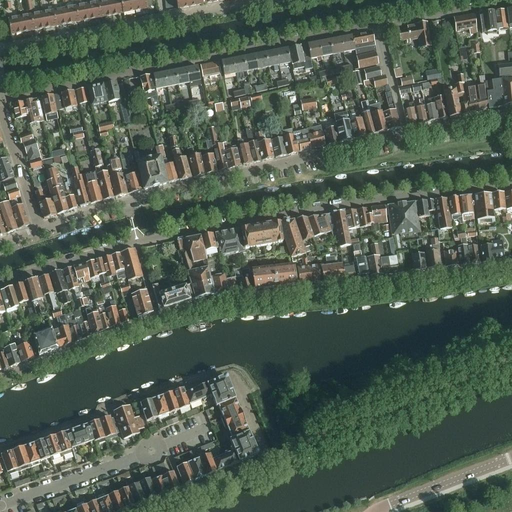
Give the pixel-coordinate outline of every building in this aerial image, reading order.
[(91,0),(92,4),(87,5),(90,20),(102,18),(99,3),(98,3),(97,0),(91,0)] [(110,0),(99,3),(102,18),(113,16),(110,0)] [(121,0),(112,0),(110,0),(113,16),(124,14),(121,0)] [(133,0),(121,0),(124,14),(136,12),(133,0)] [(145,0),(133,0),(136,12),(147,10),(145,0)] [(175,0),(178,10),(189,7),(187,0),(175,0)] [(75,2),(74,2),(75,7),(76,7),(79,22),(90,20),(87,5),(81,6),(80,1),(75,2)] [(49,12),(42,13),(45,29),(56,27),(53,11),(53,8),(52,7),(48,8),(49,12)] [(75,7),(65,9),(68,25),(79,22),(76,7),(75,7)] [(65,9),(53,11),(56,27),(68,25),(65,9)] [(499,11),(494,12),(497,32),(502,31),(509,30),(509,29),(506,10),(499,11)] [(483,14),(479,15),(482,34),(487,34),(487,33),(497,32),(494,12),(494,11),(483,13),(483,14)] [(42,13),(31,15),(33,31),(45,29),(42,13)] [(31,15),(19,18),(22,33),(33,31),(31,15)] [(464,17),(453,18),(456,33),(466,31),(467,31),(469,31),(470,35),(477,34),(474,16),(474,15),(465,16),(464,17)] [(8,20),(11,35),(22,33),(19,18),(8,20)] [(407,30),(398,31),(400,42),(406,41),(407,44),(411,43),(411,41),(418,40),(420,49),(431,47),(427,23),(416,25),(407,26),(407,30)] [(372,32),(352,36),(355,51),(356,57),(376,53),(372,32)] [(352,36),(341,38),(344,53),(355,51),(352,36)] [(341,38),(330,41),(333,56),(344,53),(341,38)] [(330,41),(318,43),(321,58),(333,56),(330,41)] [(318,43),(307,45),(311,60),(321,58),(318,43)] [(478,43),(472,44),(473,55),(480,54),(478,43)] [(301,46),(289,49),(294,70),(305,68),(305,71),(313,69),(311,60),(307,45),(301,46)] [(288,49),(276,51),(279,66),(290,64),(288,49)] [(276,51),(265,53),(268,68),(279,66),(276,51)] [(265,53),(254,55),(257,70),(268,68),(265,53)] [(356,57),(358,69),(379,65),(376,53),(356,57)] [(254,55),(243,58),(246,73),(257,70),(254,55)] [(243,58),(232,60),(235,75),(240,74),(246,73),(243,58)] [(232,60),(221,62),(224,77),(235,75),(232,60)] [(218,63),(200,66),(204,86),(222,82),(218,63)] [(511,64),(498,66),(500,81),(500,80),(501,91),(502,91),(503,107),(511,105),(511,64)] [(198,67),(186,69),(189,84),(190,86),(201,84),(198,67)] [(379,67),(363,71),(366,81),(373,80),(372,79),(381,77),(379,67)] [(186,69),(175,71),(178,86),(189,84),(186,69)] [(400,69),(394,70),(396,79),(402,78),(400,69)] [(439,70),(425,73),(427,82),(430,82),(430,81),(441,79),(439,70)] [(175,71),(164,73),(167,88),(178,86),(175,71)] [(352,83),(361,80),(359,72),(350,75),(351,79),(352,83)] [(164,73),(153,75),(156,90),(167,88),(164,73)] [(458,84),(454,85),(455,90),(456,90),(461,117),(469,115),(465,87),(463,79),(464,79),(463,75),(457,76),(458,84)] [(150,76),(140,78),(146,100),(150,99),(152,108),(159,106),(157,98),(155,97),(150,76)] [(381,77),(372,79),(373,80),(373,84),(374,89),(383,86),(387,85),(385,76),(381,77)] [(337,79),(327,81),(328,87),(339,84),(338,82),(337,79)] [(500,81),(485,82),(485,84),(487,93),(486,93),(488,110),(503,107),(502,91),(501,91),(500,80),(500,81)] [(116,83),(103,85),(108,103),(108,104),(120,101),(120,104),(125,125),(132,124),(122,85),(117,86),(116,83)] [(485,84),(475,86),(476,97),(477,97),(480,112),(488,110),(486,93),(487,93),(485,84)] [(103,85),(87,88),(92,107),(108,103),(103,85)] [(382,114),(381,114),(386,131),(387,132),(400,129),(395,110),(391,94),(388,85),(387,85),(383,86),(388,107),(390,112),(382,114)] [(420,85),(411,87),(413,93),(421,91),(420,85)] [(475,86),(465,87),(469,115),(480,112),(477,97),(476,97),(475,86)] [(409,87),(398,89),(400,96),(411,94),(409,87)] [(86,89),(76,91),(79,105),(89,103),(86,89)] [(455,90),(443,92),(449,119),(461,117),(456,90),(455,90)] [(74,91),(55,95),(58,111),(72,108),(73,112),(78,110),(77,107),(74,91)] [(260,95),(250,97),(252,103),(262,101),(260,95)] [(53,96),(41,98),(45,116),(47,122),(58,119),(57,114),(53,96)] [(443,97),(433,99),(437,120),(448,118),(443,97)] [(38,99),(24,102),(27,117),(29,125),(31,125),(31,127),(39,125),(38,123),(43,122),(38,99)] [(316,99),(301,101),(303,112),(318,110),(316,99)] [(425,107),(424,107),(427,122),(437,120),(433,99),(428,100),(429,106),(425,107)] [(414,106),(413,106),(417,125),(427,122),(424,107),(425,107),(423,100),(419,101),(420,105),(414,106)] [(368,101),(361,103),(363,112),(365,112),(365,113),(361,114),(368,136),(377,134),(370,107),(369,107),(368,104),(368,101)] [(24,102),(12,104),(14,113),(16,119),(27,117),(24,102)] [(410,110),(404,111),(407,127),(417,125),(413,106),(414,106),(413,103),(408,104),(410,110)] [(223,104),(215,105),(216,113),(224,111),(223,104)] [(380,104),(370,107),(377,134),(386,131),(381,114),(382,114),(382,112),(380,104)] [(347,112),(333,115),(335,123),(336,127),(339,143),(354,140),(349,122),(348,116),(347,112)] [(354,114),(348,116),(349,122),(354,140),(366,136),(361,118),(360,116),(355,118),(354,114)] [(112,122),(98,125),(99,133),(107,131),(114,130),(112,122)] [(326,130),(325,130),(328,146),(339,143),(336,127),(330,129),(329,124),(325,125),(326,130)] [(81,126),(69,128),(71,139),(73,138),(72,134),(82,131),(81,126)] [(321,127),(306,130),(311,150),(325,147),(322,132),(321,127)] [(214,128),(209,129),(211,141),(212,147),(213,146),(214,148),(219,172),(228,169),(222,144),(217,145),(214,128)] [(250,129),(245,130),(248,144),(248,145),(252,164),(254,164),(253,164),(261,162),(257,142),(253,143),(252,135),(251,135),(250,129)] [(292,129),(282,132),(283,138),(293,135),(293,133),(292,129)] [(293,135),(283,138),(287,156),(298,153),(300,152),(311,150),(306,130),(293,133),(293,135)] [(82,131),(72,134),(73,138),(74,141),(84,139),(82,131)] [(20,136),(19,136),(21,143),(22,143),(33,139),(31,133),(20,136)] [(261,133),(255,134),(257,142),(261,162),(273,159),(270,141),(263,142),(261,133)] [(175,137),(169,139),(171,149),(177,148),(175,137)] [(283,138),(271,141),(275,158),(287,156),(283,138)] [(34,139),(22,144),(24,149),(36,145),(34,139)] [(241,139),(238,140),(239,147),(238,147),(239,152),(240,157),(243,166),(252,164),(248,145),(243,146),(241,139)] [(226,143),(222,144),(228,169),(241,166),(237,149),(227,151),(226,143)] [(36,145),(24,149),(26,155),(38,151),(36,145)] [(162,146),(155,148),(157,156),(161,155),(162,158),(166,157),(162,146)] [(192,148),(188,149),(189,157),(194,178),(205,175),(201,158),(200,154),(194,156),(192,148)] [(65,150),(51,153),(53,159),(66,155),(65,150)] [(99,150),(90,153),(94,168),(103,166),(99,150)] [(179,150),(172,152),(174,161),(180,182),(191,179),(185,158),(181,159),(179,150)] [(38,151),(26,155),(29,162),(41,158),(38,151)] [(126,152),(119,154),(125,177),(129,194),(142,191),(137,174),(131,176),(126,152)] [(138,152),(134,153),(136,164),(137,163),(143,191),(168,184),(164,166),(162,160),(162,158),(161,155),(157,156),(140,161),(138,152)] [(213,155),(201,158),(205,175),(217,172),(213,155)] [(6,158),(0,160),(0,178),(2,182),(13,178),(14,178),(6,158)] [(40,159),(29,163),(31,170),(33,169),(33,171),(43,169),(42,167),(40,159)] [(110,161),(106,163),(107,167),(108,172),(115,198),(128,195),(123,174),(119,159),(110,161)] [(166,159),(162,160),(164,166),(168,184),(178,182),(173,164),(168,165),(166,159)] [(77,168),(71,170),(75,184),(74,185),(80,207),(80,208),(90,205),(84,181),(84,182),(82,176),(79,177),(77,168)] [(57,169),(46,172),(48,182),(47,182),(52,200),(53,200),(58,215),(69,211),(63,191),(61,183),(57,169)] [(95,171),(82,175),(82,176),(84,182),(84,181),(90,205),(104,201),(97,175),(96,175),(95,171)] [(101,174),(97,175),(104,201),(115,198),(108,172),(101,174)] [(14,181),(2,185),(5,195),(7,194),(18,190),(14,181)] [(18,190),(7,194),(10,201),(20,198),(18,190)] [(73,197),(70,197),(68,190),(63,191),(69,211),(76,209),(73,197)] [(41,191),(35,192),(39,204),(44,219),(58,215),(53,200),(52,200),(47,201),(45,196),(43,196),(41,191)] [(503,193),(491,194),(493,212),(505,210),(503,193)] [(491,194),(474,196),(477,221),(494,219),(493,212),(491,194)] [(471,197),(460,198),(462,222),(474,220),(473,213),(471,197)] [(458,198),(448,199),(451,216),(452,220),(454,221),(458,221),(460,222),(460,224),(463,223),(462,222),(458,198)] [(446,199),(435,200),(440,231),(452,229),(446,199)] [(9,202),(0,204),(0,214),(7,235),(18,230),(11,209),(9,202)] [(416,202),(387,206),(392,236),(400,235),(400,236),(420,233),(418,219),(419,219),(417,203),(416,203),(416,202)] [(427,202),(417,203),(419,219),(429,217),(429,212),(427,202)] [(11,209),(18,230),(29,226),(22,205),(11,209)] [(384,206),(371,208),(374,226),(374,230),(375,233),(379,232),(378,225),(388,223),(384,206)] [(367,209),(359,210),(361,228),(374,226),(371,208),(367,209)] [(357,210),(345,212),(348,230),(359,229),(361,228),(359,210),(357,210)] [(345,212),(333,214),(337,237),(339,248),(351,246),(350,241),(348,230),(345,212)] [(333,214),(307,219),(314,238),(331,232),(333,238),(337,237),(333,214)] [(307,218),(296,220),(303,242),(314,238),(307,219),(307,218)] [(294,220),(280,222),(280,223),(281,233),(291,259),(306,255),(306,254),(304,248),(294,221),(294,220)] [(273,224),(269,225),(272,244),(272,246),(278,245),(278,244),(283,243),(281,233),(280,223),(273,224)] [(269,225),(260,226),(263,247),(272,246),(272,244),(269,225)] [(260,226),(251,228),(254,247),(255,249),(263,247),(260,226)] [(248,228),(240,230),(244,249),(249,249),(255,249),(254,247),(251,228),(248,228)] [(220,257),(244,252),(241,239),(239,230),(215,234),(217,244),(220,257)] [(212,235),(201,237),(207,261),(215,259),(220,258),(220,257),(217,244),(215,245),(212,235)] [(201,237),(187,240),(190,249),(194,263),(203,262),(205,268),(208,267),(207,261),(201,237)] [(462,246),(458,247),(458,251),(460,266),(470,265),(466,245),(465,238),(461,239),(462,246)] [(392,257),(388,257),(391,274),(399,273),(393,239),(388,239),(392,257)] [(430,252),(426,253),(427,270),(441,268),(439,251),(438,239),(430,240),(431,246),(429,246),(430,252)] [(185,240),(177,241),(178,242),(179,251),(186,273),(187,273),(187,272),(193,271),(187,250),(190,249),(187,240),(185,240)] [(381,240),(377,241),(377,244),(377,245),(383,275),(391,274),(388,257),(384,257),(381,240)] [(492,246),(481,247),(483,264),(494,263),(494,260),(504,259),(502,240),(491,242),(492,246)] [(355,246),(351,247),(353,253),(355,260),(354,260),(357,277),(368,275),(365,258),(362,259),(361,252),(359,245),(355,246)] [(373,257),(366,258),(370,277),(383,275),(377,245),(371,246),(373,257)] [(470,245),(466,245),(470,265),(480,264),(478,246),(471,247),(470,245)] [(134,249),(120,254),(127,278),(127,281),(128,281),(128,282),(142,278),(134,249)] [(451,252),(444,253),(446,268),(459,266),(457,251),(451,252)] [(120,254),(111,256),(116,276),(117,280),(122,279),(123,279),(127,278),(120,254)] [(424,254),(412,256),(414,271),(426,270),(424,254)] [(111,256),(103,259),(108,278),(109,278),(116,276),(111,256)] [(326,266),(320,267),(323,282),(335,281),(334,276),(332,276),(331,271),(332,271),(330,257),(325,258),(326,264),(326,266)] [(334,257),(330,257),(332,271),(331,271),(332,276),(334,276),(335,281),(345,279),(342,264),(335,265),(334,257)] [(303,267),(297,268),(299,285),(310,284),(307,267),(308,267),(307,262),(307,258),(302,259),(303,267)] [(347,258),(341,259),(342,264),(345,279),(356,278),(353,263),(348,264),(347,258)] [(95,260),(94,261),(99,276),(102,275),(105,284),(100,285),(101,290),(108,287),(110,286),(108,278),(103,259),(102,259),(95,260)] [(215,259),(207,261),(208,267),(214,296),(229,293),(226,280),(225,274),(216,276),(214,268),(216,265),(215,259)] [(94,261),(86,263),(90,280),(99,277),(98,276),(99,276),(94,261)] [(86,263),(73,267),(77,281),(78,281),(79,285),(91,281),(90,280),(86,263)] [(294,265),(281,267),(282,277),(285,277),(287,287),(297,286),(294,265)] [(308,267),(307,267),(310,284),(321,283),(318,265),(308,267)] [(73,267),(63,271),(69,291),(73,290),(75,296),(81,294),(77,283),(78,283),(77,281),(73,267)] [(193,271),(187,272),(187,273),(191,286),(195,300),(214,296),(208,267),(205,268),(193,271)] [(281,267),(271,268),(274,288),(287,287),(285,277),(282,277),(281,267)] [(271,268),(261,269),(264,289),(274,288),(271,268)] [(249,269),(234,272),(235,278),(243,277),(243,280),(238,281),(241,292),(254,290),(249,269)] [(261,269),(251,270),(254,290),(264,289),(261,269)] [(60,271),(50,275),(57,295),(60,294),(64,305),(71,303),(67,292),(60,271)] [(48,275),(39,278),(44,296),(48,294),(53,309),(58,308),(53,293),(48,275)] [(235,278),(226,280),(229,293),(238,292),(235,278)] [(37,279),(25,283),(32,304),(32,303),(34,308),(36,316),(47,312),(43,300),(37,279)] [(24,283),(12,287),(18,305),(30,301),(24,283)] [(129,285),(120,288),(122,294),(131,291),(129,285)] [(152,286),(159,311),(160,310),(163,310),(190,301),(195,300),(191,286),(186,287),(186,286),(160,294),(158,285),(152,286)] [(12,287),(0,291),(0,292),(6,312),(19,307),(18,305),(12,287)] [(108,287),(101,290),(104,296),(111,293),(108,287)] [(146,290),(131,295),(138,319),(153,313),(146,290)] [(106,310),(107,314),(111,328),(120,325),(115,307),(114,301),(110,302),(111,308),(106,310)] [(98,306),(96,307),(97,311),(98,311),(103,331),(111,328),(107,314),(106,310),(105,304),(98,306)] [(80,311),(73,313),(75,319),(82,317),(83,324),(80,326),(84,339),(92,336),(85,311),(84,307),(79,309),(80,311)] [(34,308),(28,310),(31,318),(36,316),(34,308)] [(85,311),(92,336),(103,331),(98,311),(97,311),(91,313),(90,309),(85,311)] [(60,310),(52,312),(54,319),(56,318),(62,317),(60,310)] [(125,310),(119,312),(122,324),(129,322),(125,310)] [(70,314),(65,316),(67,321),(69,326),(68,327),(74,343),(82,340),(77,325),(75,321),(72,322),(71,320),(72,320),(70,314)] [(57,330),(52,332),(58,349),(63,347),(63,348),(74,343),(68,327),(69,326),(67,321),(65,316),(62,317),(56,318),(59,326),(56,327),(57,330)] [(33,336),(29,337),(33,352),(37,350),(39,356),(58,350),(58,349),(52,332),(51,329),(33,336)] [(4,337),(1,339),(5,349),(4,349),(5,353),(10,367),(20,363),(15,345),(9,347),(5,338),(5,337),(4,337)] [(23,345),(17,347),(22,363),(34,358),(29,343),(28,341),(22,343),(23,345)] [(4,352),(0,353),(0,364),(2,371),(10,368),(10,367),(5,353),(4,353),(4,352)] [(223,378),(196,389),(201,401),(202,400),(204,402),(209,398),(212,397),(216,408),(218,407),(218,406),(236,399),(228,380),(227,380),(224,380),(223,378)] [(183,389),(173,393),(179,411),(190,407),(189,406),(185,393),(183,389)] [(185,393),(189,406),(201,401),(196,389),(185,393)] [(173,393),(163,396),(169,414),(179,411),(173,393)] [(163,396),(152,400),(158,418),(169,414),(163,396)] [(236,399),(218,406),(218,407),(223,417),(223,418),(240,410),(236,399)] [(140,404),(146,422),(158,418),(152,400),(140,404)] [(130,406),(121,409),(132,437),(140,434),(138,431),(144,429),(140,417),(134,419),(130,406)] [(116,418),(111,419),(116,434),(121,433),(124,440),(132,437),(121,409),(114,412),(116,418)] [(223,417),(220,418),(225,430),(228,429),(245,421),(240,410),(223,418),(223,417)] [(110,417),(98,421),(106,442),(117,438),(116,434),(111,419),(110,417)] [(98,421),(88,425),(94,441),(95,445),(106,442),(98,421)] [(245,421),(228,429),(232,439),(232,440),(250,433),(245,421)] [(88,425),(66,433),(72,449),(75,448),(90,443),(94,441),(88,425)] [(66,433),(55,436),(62,454),(61,454),(62,457),(63,457),(73,453),(72,449),(66,433)] [(225,455),(224,456),(228,468),(256,456),(255,454),(257,452),(258,452),(250,433),(232,440),(232,439),(230,440),(234,451),(232,453),(225,453),(225,455)] [(55,436),(44,440),(50,458),(52,462),(63,458),(63,457),(62,457),(61,454),(62,454),(55,436)] [(44,440),(34,444),(40,462),(41,462),(50,458),(44,440)] [(34,444),(24,447),(31,468),(42,465),(41,462),(40,462),(34,444)] [(24,447),(12,451),(20,472),(31,468),(24,447)] [(1,455),(8,476),(20,472),(12,451),(1,455)] [(210,455),(199,459),(206,477),(217,472),(213,461),(213,460),(210,455)] [(213,460),(213,461),(217,472),(228,468),(224,456),(213,460)] [(199,459),(188,464),(195,481),(206,477),(199,459)] [(188,464),(177,469),(184,486),(195,481),(188,464)] [(174,473),(162,478),(168,492),(179,488),(180,488),(174,473)] [(151,482),(157,497),(168,492),(162,478),(151,482)] [(150,479),(139,484),(146,501),(157,497),(151,482),(150,479)] [(139,484),(128,488),(135,506),(146,501),(139,484)] [(128,488),(118,492),(125,510),(135,506),(128,488)] [(118,492),(108,497),(114,511),(120,511),(125,510),(118,492)] [(106,493),(95,497),(97,501),(101,511),(114,511),(108,497),(106,493)] [(85,501),(74,506),(75,507),(76,510),(76,511),(89,511),(87,505),(85,501)] [(87,505),(89,511),(101,511),(97,501),(87,505)]
